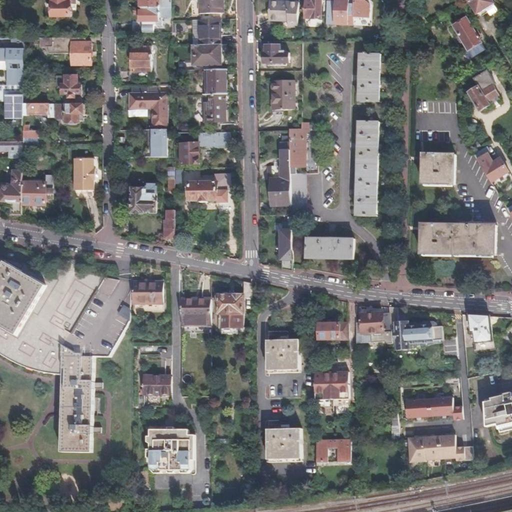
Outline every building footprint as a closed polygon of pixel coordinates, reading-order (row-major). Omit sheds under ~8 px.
[(70,15),(70,0),(53,0),(54,2),(52,3),(53,14),(70,15)] [(222,0),(198,0),(199,12),(222,12),(222,0)] [(322,18),(322,0),(313,0),(308,0),(307,17),(322,18)] [(365,0),(327,0),(326,23),(371,25),(372,4),(365,0)] [(487,9),(489,12),(491,16),(499,10),(497,7),(492,0),(470,0),(479,13),(487,9)] [(298,28),(299,2),(270,2),(270,21),(289,22),(289,28),(298,28)] [(415,3),(409,7),(413,13),(422,28),(428,24),(415,3)] [(139,6),(134,6),(133,13),(139,13),(139,20),(149,20),(149,24),(155,24),(155,20),(155,18),(157,18),(157,16),(171,16),(171,6),(139,6)] [(485,49),(466,18),(454,26),(468,49),(463,52),(468,60),(485,49)] [(220,19),(198,19),(199,44),(220,44),(220,19)] [(23,113),(24,103),(24,84),(25,37),(13,37),(13,48),(0,47),(0,58),(10,58),(10,84),(0,83),(0,99),(5,99),(5,114),(24,114),(23,113)] [(85,37),(40,37),(40,46),(45,46),(50,52),(68,52),(72,56),(73,64),(91,64),(91,42),(85,42),(85,37)] [(199,44),(193,44),(193,64),(227,64),(227,44),(220,44),(199,44)] [(290,64),(291,53),(286,53),(286,50),(282,50),(282,46),(267,45),(266,52),(264,52),(264,63),(290,64)] [(151,70),(151,47),(141,47),(142,49),(131,50),(131,70),(127,71),(127,77),(149,76),(149,70),(151,70)] [(379,102),(380,54),(360,54),(359,101),(379,102)] [(227,69),(206,69),(206,94),(227,94),(227,69)] [(480,110),(489,104),(500,98),(498,95),(492,86),(495,84),(487,70),(473,78),(478,86),(469,92),(480,110)] [(66,103),(82,103),(81,84),(77,84),(77,75),(57,75),(58,84),(65,84),(66,103)] [(296,108),(296,79),(274,79),(274,108),(296,108)] [(148,85),(132,85),(132,94),(131,94),(132,108),(150,107),(154,110),(154,126),(168,126),(167,94),(148,94),(148,85)] [(227,94),(206,94),(202,94),(202,121),(225,121),(226,109),(227,109),(227,102),(227,94)] [(47,116),(53,117),(54,103),(24,103),(23,113),(47,113),(47,116)] [(60,103),(60,108),(65,108),(65,123),(79,123),(79,120),(83,120),(83,113),(84,113),(84,103),(82,103),(66,103),(60,103)] [(292,205),(292,215),(305,215),(305,172),(295,172),(295,166),(301,166),(306,164),(305,129),(307,129),(307,121),(301,122),(301,129),(290,129),(290,137),(290,143),(291,173),(292,205)] [(359,122),(358,169),(378,169),(379,122),(359,122)] [(146,150),(146,158),(168,157),(167,129),(150,130),(147,130),(147,150),(146,150)] [(231,132),(197,132),(197,141),(179,142),(180,165),(198,164),(197,148),(231,147),(231,132)] [(38,146),(38,133),(30,133),(23,133),(23,146),(38,146)] [(280,138),(280,143),(281,164),(269,165),(269,171),(291,173),(290,143),(290,137),(280,138)] [(483,145),(472,152),(489,181),(507,170),(498,157),(491,162),(485,153),(486,151),(483,145)] [(23,157),(23,148),(0,147),(0,150),(8,151),(8,157),(23,157)] [(455,185),(456,155),(423,154),(422,184),(455,185)] [(93,169),(93,158),(74,158),(74,190),(93,190),(94,179),(95,179),(95,169),(93,169)] [(310,159),(310,172),(318,172),(318,158),(310,159)] [(378,169),(358,169),(357,216),(376,216),(378,169)] [(272,205),(292,205),(291,173),(269,171),(269,179),(271,180),(272,205)] [(11,214),(22,214),(22,208),(22,204),(22,183),(23,172),(14,172),(14,186),(2,185),(2,200),(6,200),(6,206),(11,206),(11,214)] [(216,202),(227,202),(227,191),(231,191),(231,174),(215,175),(216,178),(199,178),(199,183),(189,183),(189,200),(216,200),(216,202)] [(22,183),(22,204),(46,204),(46,199),(54,199),(55,176),(46,176),(46,184),(22,183)] [(132,187),(133,212),(144,213),(145,211),(156,210),(155,187),(132,187)] [(166,239),(176,239),(175,212),(169,212),(169,225),(165,225),(166,239)] [(293,271),(293,265),(292,223),(283,223),(283,230),(281,230),(281,238),(278,238),(279,243),(282,243),(282,268),(293,271)] [(495,256),(496,226),(421,224),(421,254),(495,256)] [(354,259),(354,239),(307,239),(307,258),(354,259)] [(0,352),(12,360),(30,368),(47,373),(63,376),(63,360),(63,345),(68,348),(76,352),(76,357),(94,357),(111,357),(134,320),(134,310),(134,281),(129,281),(105,277),(78,273),(0,259),(0,352)] [(164,282),(134,281),(134,310),(164,310),(164,282)] [(253,296),(253,282),(244,281),(244,294),(217,294),(217,312),(226,312),(226,325),(244,325),(244,297),(253,296)] [(313,306),(313,300),(304,298),(304,306),(313,306)] [(210,333),(210,312),(210,300),(181,300),(181,333),(210,333)] [(400,324),(398,308),(389,307),(390,313),(392,344),(392,348),(399,348),(400,359),(412,358),(411,346),(413,345),(413,347),(420,347),(420,345),(422,345),(422,343),(435,342),(434,340),(445,339),(444,327),(440,327),(437,324),(433,322),(400,324)] [(392,344),(390,313),(362,314),(363,322),(357,322),(358,343),(383,341),(389,344),(392,344)] [(493,339),(490,315),(470,314),(472,332),(474,332),(475,343),(473,344),(474,350),(496,348),(495,339),(493,339)] [(349,339),(348,321),(320,321),(320,340),(349,339)] [(267,370),(300,370),(300,339),(289,339),(289,336),(281,336),(281,339),(266,339),(267,370)] [(94,381),(94,357),(76,357),(76,352),(68,348),(63,345),(63,360),(63,376),(63,450),(93,450),(93,431),(93,425),(94,387),(94,381)] [(172,392),(172,374),(145,374),(145,392),(172,392)] [(349,374),(314,375),(315,402),(350,401),(349,374)] [(511,392),(511,393),(503,395),(503,396),(484,400),(486,427),(497,425),(499,433),(511,429),(511,392)] [(407,416),(453,412),(452,395),(406,399),(407,416)] [(289,429),(289,425),(281,425),(281,429),(268,429),(268,458),(301,458),(301,429),(289,429)] [(152,471),(153,471),(156,475),(188,474),(191,471),(192,471),(192,461),(195,461),(195,436),(189,437),(189,431),(176,431),(176,429),(162,429),(162,431),(151,431),(152,438),(148,439),(148,443),(152,445),(151,451),(148,451),(148,459),(151,459),(152,471)] [(472,458),(471,445),(455,446),(454,433),(408,435),(409,461),(425,460),(424,458),(455,456),(455,459),(472,458)] [(350,438),(315,439),(316,462),(351,461),(350,438)] [(138,491),(151,491),(151,471),(138,471),(138,491)]
